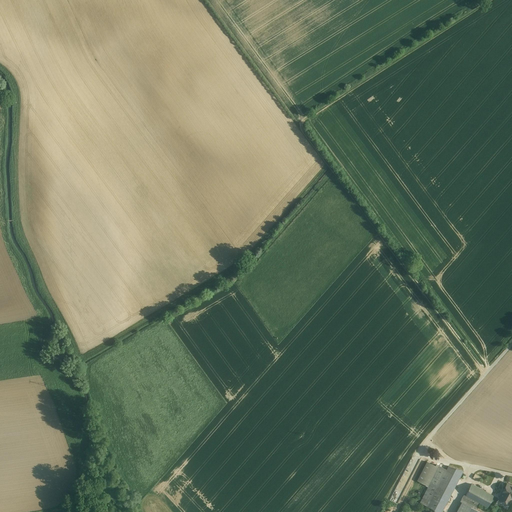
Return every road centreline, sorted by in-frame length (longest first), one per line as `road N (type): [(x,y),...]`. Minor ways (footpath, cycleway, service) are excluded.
road 1 (track): [(485,373),(302,122)]
road 2 (unclassified): [(429,437),(511,343)]
